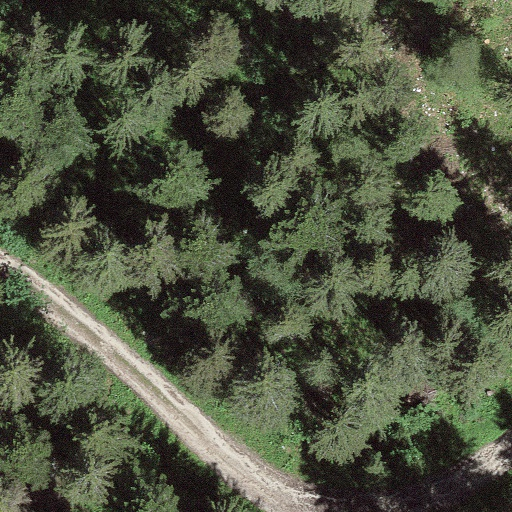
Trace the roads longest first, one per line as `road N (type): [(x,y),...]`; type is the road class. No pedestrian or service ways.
road 1 (track): [(320,511),(281,494),(82,323),(0,265)]
road 2 (track): [(511,466),(452,495),(383,511)]
